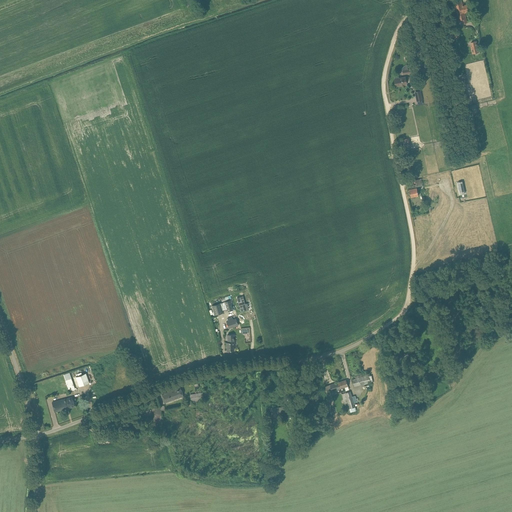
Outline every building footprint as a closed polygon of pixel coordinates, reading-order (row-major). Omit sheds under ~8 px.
[(457,9),(456,10),(458,20),(462,20),(463,23),(466,22),(464,13),(468,12),(466,5),(463,6),(463,5),(462,1),(456,3),(457,9)] [(470,46),(472,54),(479,52),(477,41),(471,42),(472,46),(470,46)] [(402,68),(403,70),(403,74),(411,73),(410,69),(408,69),(407,65),(404,65),(402,68)] [(394,77),(395,79),(394,79),(396,86),(407,84),(405,77),(400,78),(399,77),(398,76),(397,76),(396,76),(395,76),(394,77)] [(421,179),(420,179),(415,180),(416,184),(410,186),(411,189),(409,189),(411,197),(419,196),(417,187),(422,186),(421,179)] [(212,305),(215,315),(222,313),(219,303),(212,305)] [(243,312),(237,313),(239,323),(245,322),(243,312)] [(226,321),(228,328),(239,326),(237,318),(226,321)] [(226,343),(227,351),(234,350),(233,342),(234,342),(234,334),(227,335),(228,342),(226,343)] [(76,377),(78,382),(79,386),(89,383),(85,373),(76,377)] [(373,381),(371,376),(369,376),(351,380),(352,381),(353,381),(354,386),(370,383),(370,382),(373,381)] [(65,380),(67,390),(74,388),(71,378),(65,380)] [(338,383),(336,384),(339,393),(346,391),(345,387),(348,386),(346,380),(337,382),(338,383)] [(338,393),(339,393),(336,384),(326,387),(325,386),(327,393),(326,393),(328,401),(327,401),(328,412),(331,411),(328,393),(336,390),(337,393),(338,393)] [(161,395),(163,400),(164,403),(183,396),(180,386),(166,391),(167,393),(161,395)] [(345,405),(343,406),(344,409),(346,408),(347,410),(355,407),(354,403),(359,402),(358,398),(356,399),(355,396),(352,396),(351,391),(342,394),(345,405)] [(190,394),(191,401),(204,399),(203,393),(190,394)] [(52,403),(54,412),(74,406),(72,397),(52,403)] [(154,407),(152,408),(153,419),(154,430),(151,429),(151,433),(157,434),(157,431),(162,429),(160,406),(154,407)] [(391,411),(394,420),(405,417),(402,407),(391,411)] [(151,409),(137,413),(139,418),(152,415),(151,409)]
